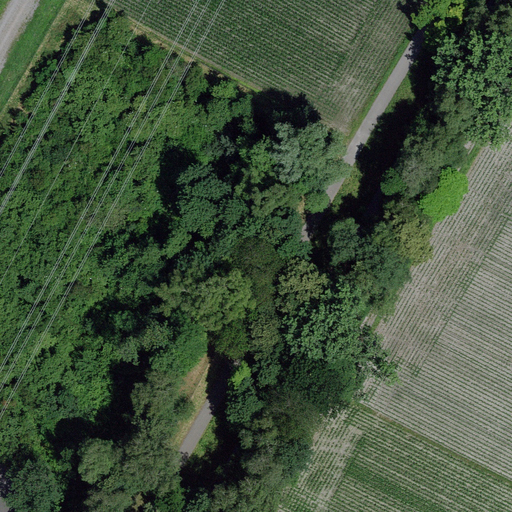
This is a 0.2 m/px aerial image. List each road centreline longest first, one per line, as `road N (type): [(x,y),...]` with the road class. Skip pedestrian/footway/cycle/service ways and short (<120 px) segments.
road 1 (track): [(160,511),(451,0)]
road 2 (track): [(279,511),(511,121)]
